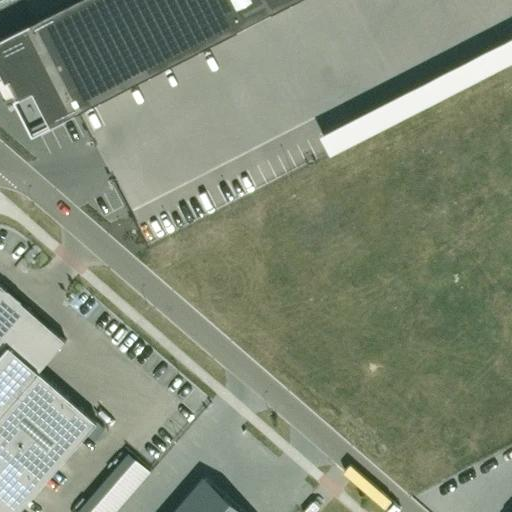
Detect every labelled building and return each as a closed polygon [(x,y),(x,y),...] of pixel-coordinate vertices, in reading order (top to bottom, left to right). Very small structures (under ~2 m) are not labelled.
[(0,64),(7,78),(12,76),(21,94),(16,96),(34,132),(78,109),(239,27),(239,26),(272,9),(273,10),(291,0),(72,0),(33,20),(0,36),(0,64)] [(0,511),(1,511),(16,511),(97,420),(40,370),(32,350),(50,329),(64,341),(66,339),(0,281),(0,511)] [(92,294),(80,303),(91,320),(104,311),(92,294)] [(190,436),(200,427),(186,413),(177,423),(190,436)] [(160,461),(166,455),(151,440),(145,446),(160,461)] [(246,511),(205,476),(174,511),(246,511)]
